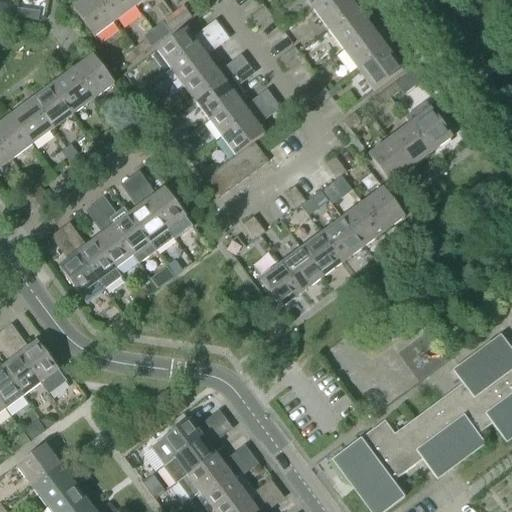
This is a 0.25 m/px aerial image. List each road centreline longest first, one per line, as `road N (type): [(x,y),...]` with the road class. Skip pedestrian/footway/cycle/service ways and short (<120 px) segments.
road 1 (unclassified): [(321,511),(222,375),(73,351),(29,292)]
road 2 (residential): [(218,0),(328,150),(226,222)]
road 3 (residential): [(0,242),(135,144)]
